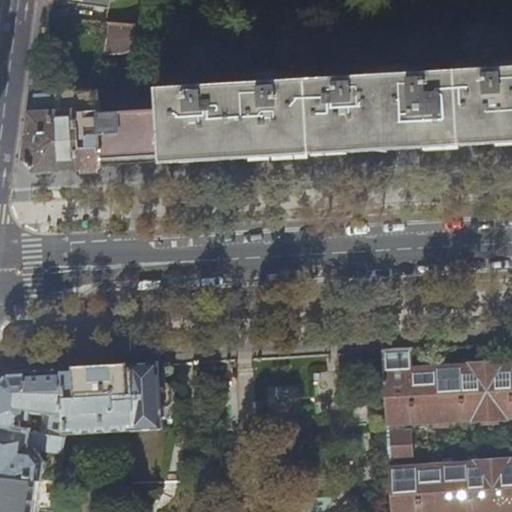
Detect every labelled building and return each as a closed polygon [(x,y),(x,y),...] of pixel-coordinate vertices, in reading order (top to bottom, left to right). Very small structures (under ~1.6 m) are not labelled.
[(103,53),(122,52),(124,52),(128,50),(131,48),(134,45),(136,39),(157,36),(156,27),(108,22),(103,53)] [(511,67),(160,88),(162,108),(165,149),(174,148),(185,148),(299,141),(308,141),(317,140),(374,137),(383,137),(391,136),(449,133),(458,132),(469,132),(480,131),(511,129),(511,67)] [(104,167),(104,158),(100,112),(98,88),(35,91),(27,160),(37,171),(93,168),(104,167)] [(162,108),(100,112),(104,158),(134,156),(165,154),(165,149),(162,108)] [(438,361),(439,367),(413,368),(413,348),(384,350),(394,511),(511,511),(511,362),(499,363),(499,357),(489,358),(489,364),(473,364),(473,359),(463,359),(463,365),(449,366),(449,360),(438,361)] [(160,363),(80,368),(64,369),(68,424),(66,438),(59,480),(90,484),(138,481),(141,481),(140,447),(133,448),(131,427),(138,427),(138,428),(165,426),(163,407),(171,406),(177,401),(176,386),(169,381),(162,381),(160,363)] [(0,424),(28,429),(31,412),(52,415),(49,436),(51,436),(66,438),(68,424),(64,369),(58,369),(8,372),(0,379),(0,424)] [(28,429),(0,424),(0,474),(44,480),(47,462),(42,454),(43,450),(50,445),(51,436),(49,436),(30,433),(31,430),(28,429)] [(44,480),(0,474),(0,511),(36,511),(37,509),(54,511),(59,481),(44,480)]
